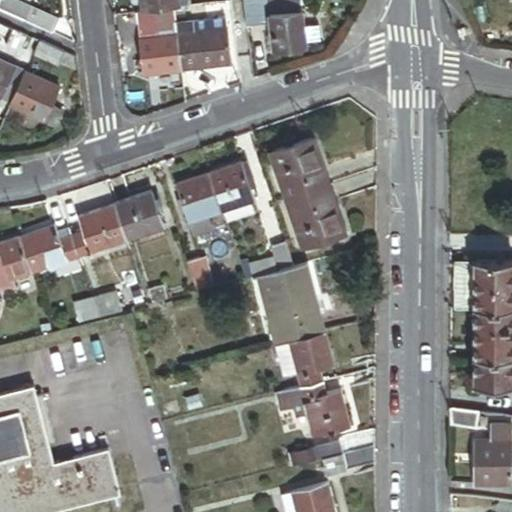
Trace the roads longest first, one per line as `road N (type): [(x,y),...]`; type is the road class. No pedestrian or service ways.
road 1 (tertiary): [(419,511),(417,62)]
road 2 (residential): [(417,62),(357,71),(108,159)]
road 3 (residential): [(108,159),(87,0)]
